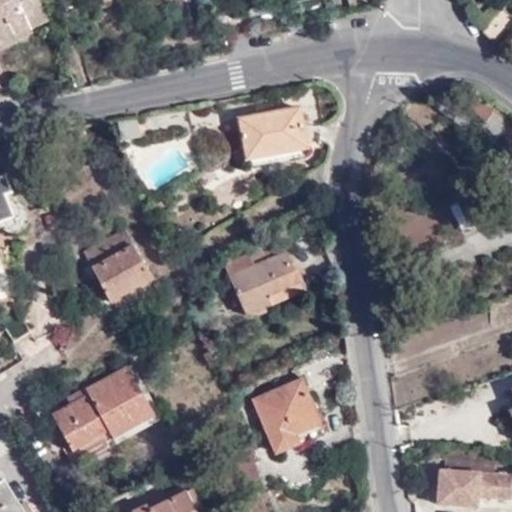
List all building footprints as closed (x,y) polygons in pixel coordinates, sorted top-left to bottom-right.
[(30,28),(49,20),(39,0),(0,0),(0,40),(13,35),(15,41),(32,32),(30,28)] [(346,0),(350,12),(368,10),(365,0),(346,0)] [(483,30),(495,47),(511,22),(511,18),(499,9),(483,30)] [(17,43),(15,41),(13,35),(0,40),(0,50),(0,51),(17,43)] [(472,88),(463,99),(485,118),(495,106),(472,88)] [(301,111),(241,121),(246,160),(306,149),(301,111)] [(474,193),(449,205),(465,237),(490,225),(474,193)] [(0,228),(15,223),(13,217),(5,195),(0,196),(0,204),(6,220),(0,221),(0,228)] [(103,241),(130,289),(151,278),(125,230),(103,241)] [(110,300),(130,289),(103,241),(84,252),(110,300)] [(254,267),(250,258),(249,256),(224,266),(246,314),(269,304),(266,297),(299,283),(283,248),(265,255),(268,261),(254,267)] [(0,251),(0,297),(10,296),(0,251)] [(263,252),(250,258),(254,267),(268,261),(265,255),(263,252)] [(81,286),(94,316),(110,309),(97,279),(81,286)] [(266,297),(269,304),(302,290),(299,283),(266,297)] [(0,313),(0,317),(15,340),(31,329),(15,304),(0,313)] [(90,394),(47,417),(71,461),(154,415),(129,368),(87,390),(90,394)] [(303,381),(254,402),(278,456),(301,447),(300,444),(329,432),(314,396),(309,398),(303,381)] [(262,481),(247,442),(208,458),(227,495),(262,481)] [(438,503),(478,506),(479,495),(511,498),(511,495),(511,473),(495,472),(495,463),(473,459),(446,457),(445,470),(440,469),(438,503)] [(27,511),(2,473),(0,473),(0,511),(27,511)] [(194,489),(187,493),(194,509),(202,505),(194,489)] [(134,511),(195,511),(194,509),(187,493),(149,511),(145,505),(134,511)]
